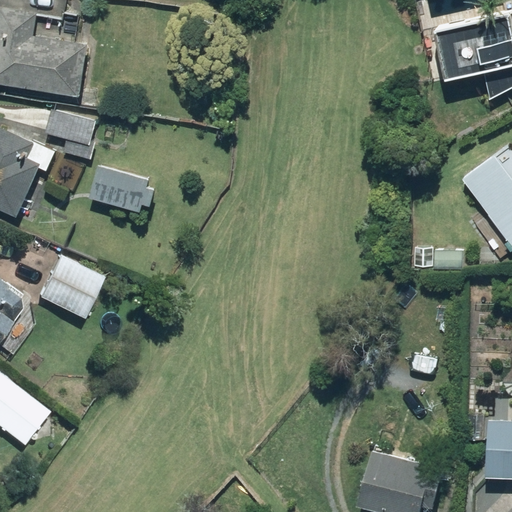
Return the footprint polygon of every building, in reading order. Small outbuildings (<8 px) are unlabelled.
[(1,5),(0,10),(0,84),(86,94),(93,39),(81,38),(82,29),(56,26),(55,36),(35,34),(38,9),(1,5)] [(511,9),(441,25),(452,77),(511,63),(511,9)] [(54,111),(48,135),(70,140),(67,152),(93,157),(101,121),(54,111)] [(0,206),(19,214),(39,168),(46,171),(56,150),(0,124),(0,206)] [(511,167),(500,152),(465,178),(511,239),(511,167)] [(156,180),(101,165),(92,197),(147,212),(156,180)] [(463,246),(432,248),(433,266),(464,265),(463,246)] [(102,277),(59,253),(38,294),(80,317),(102,277)] [(0,287),(0,331),(21,304),(0,287)] [(50,410),(0,373),(0,424),(26,443),(50,410)] [(488,474),(511,475),(511,418),(492,417),(488,474)] [(430,511),(444,468),(375,448),(360,499),(405,511),(430,511)]
